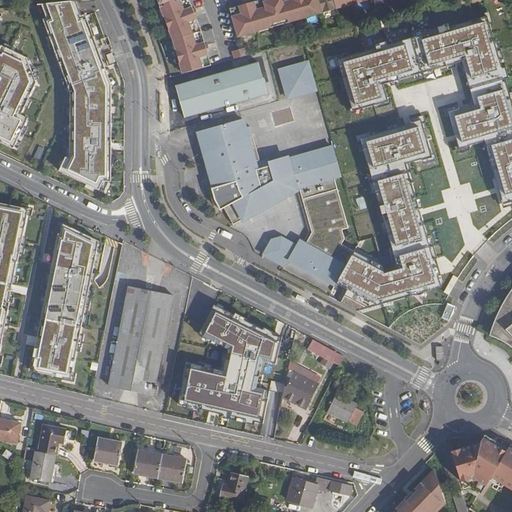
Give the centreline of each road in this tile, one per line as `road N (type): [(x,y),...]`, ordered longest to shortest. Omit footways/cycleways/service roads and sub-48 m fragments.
road 1 (tertiary): [(440,389),(197,262),(146,209)]
road 2 (tertiary): [(0,387),(211,438)]
road 3 (tertiary): [(146,209),(139,83),(109,0)]
road 4 (tertiary): [(211,438),(371,474),(387,485)]
road 5 (residential): [(211,438),(195,499),(90,485)]
road 6 (residential): [(0,168),(90,213),(122,217),(146,209)]
road 7 (secondary): [(511,252),(467,316),(463,366)]
